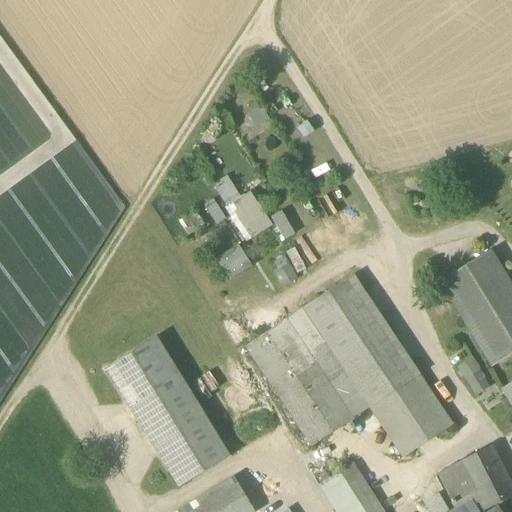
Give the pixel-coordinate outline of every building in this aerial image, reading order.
[(260,108),(247,116),(254,128),(268,120),(260,108)] [(226,207),(227,206),(239,198),(226,177),(212,185),(226,207)] [(227,206),(248,240),(270,226),(249,192),(239,198),(227,206)] [(213,201),(204,206),(216,225),(224,219),(213,201)] [(195,212),(179,222),(187,236),(204,226),(195,212)] [(282,212),(270,218),(283,242),(295,236),(282,212)] [(251,268),(237,245),(216,258),(230,281),(251,268)] [(439,283),(491,368),(511,355),(511,287),(490,252),(439,283)] [(272,274),(282,289),(297,279),(287,264),(272,274)] [(353,276),(303,309),(369,409),(419,376),(353,276)] [(303,309),(286,320),(353,420),(369,409),(303,309)] [(311,448),(353,420),(286,320),(245,348),(311,448)] [(104,370),(178,489),(229,458),(155,338),(104,370)] [(474,397),(489,388),(471,359),(456,368),(474,397)] [(452,426),(419,376),(369,409),(402,459),(452,426)] [(511,384),(502,391),(511,407),(511,384)] [(511,487),(491,447),(459,463),(479,503),(483,511),(484,511),(511,497),(511,487)] [(383,511),(352,463),(319,487),(334,511),(383,511)] [(474,506),(479,503),(459,463),(448,469),(467,505),(472,502),(474,506)] [(452,504),(456,511),(467,505),(448,469),(437,475),(452,504)] [(253,511),(233,478),(177,511),(253,511)] [(422,503),(427,511),(449,511),(438,494),(422,503)] [(500,511),(498,509),(493,511),(477,511),(474,506),(472,502),(467,505),(456,511),(500,511)]
